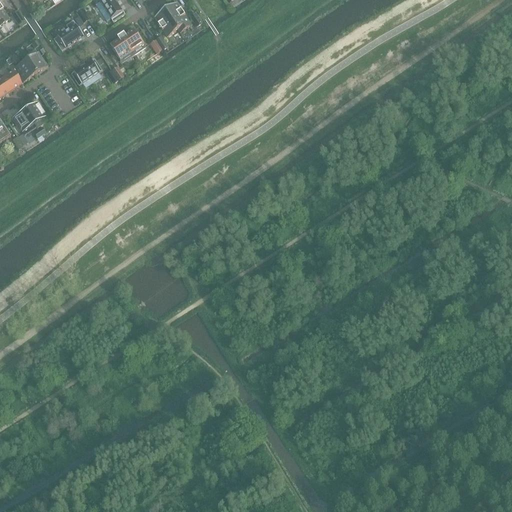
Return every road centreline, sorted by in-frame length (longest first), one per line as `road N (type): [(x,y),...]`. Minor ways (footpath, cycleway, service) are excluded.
road 1 (unknown): [(0,352),(502,0)]
road 2 (residential): [(163,0),(61,66)]
